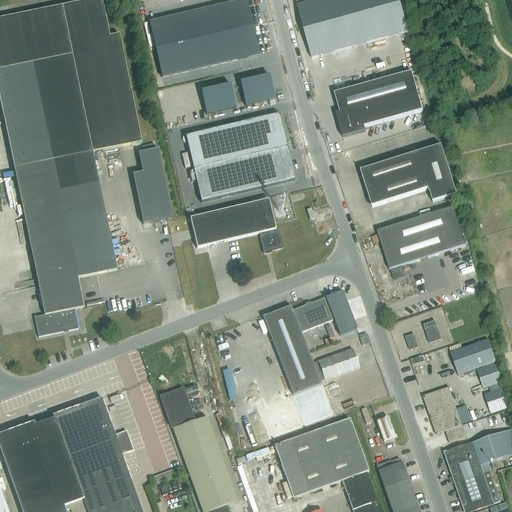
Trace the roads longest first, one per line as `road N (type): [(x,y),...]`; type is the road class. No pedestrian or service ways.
road 1 (unclassified): [(0,395),(353,259)]
road 2 (unclassified): [(353,259),(275,0)]
road 3 (unclassified): [(440,511),(353,259)]
